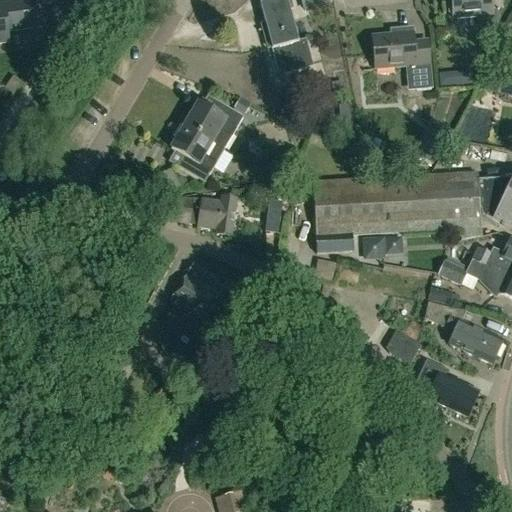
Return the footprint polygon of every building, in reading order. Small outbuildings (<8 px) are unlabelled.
[(0,44),(7,44),(6,33),(30,30),(26,0),(0,3),(0,44)] [(257,0),(278,77),(312,68),(305,41),(297,43),(285,0),(280,0),(260,6),(258,0),(257,0)] [(477,20),(492,19),(490,0),(450,0),(452,19),(477,17),(477,20)] [(416,92),(431,91),(427,43),(413,45),(411,31),(397,32),(397,36),(371,38),(374,71),(405,68),(406,81),(415,80),(416,92)] [(498,66),(511,61),(511,49),(495,54),(498,66)] [(441,89),(455,88),(454,79),(449,75),(440,76),(441,89)] [(496,97),(511,99),(511,78),(500,76),(496,97)] [(239,112),(245,101),(238,97),(232,108),(239,112)] [(183,128),(211,144),(218,132),(230,139),(242,118),(216,103),(210,114),(196,105),(183,128)] [(211,144),(183,128),(169,150),(183,159),(177,169),(203,184),(215,164),(203,157),(211,144)] [(419,145),(413,155),(429,164),(435,154),(419,145)] [(315,238),(351,236),(460,230),(460,242),(480,238),(479,216),(511,231),(511,178),(476,182),(476,178),(412,181),(412,180),(312,186),(315,238)] [(230,238),(235,200),(220,198),(219,204),(200,201),(200,202),(191,201),(191,202),(178,200),(159,203),(157,221),(197,227),(197,229),(216,232),(215,236),(230,238)] [(352,253),(351,236),(315,238),(316,255),(352,253)] [(383,256),(382,239),(361,240),(362,261),(383,260),(383,256)] [(511,241),(510,241),(503,255),(491,249),(489,255),(476,249),(471,262),(487,269),(489,265),(510,274),(511,270),(511,241)] [(487,269),(471,262),(466,272),(444,262),(437,278),(459,288),(464,276),(477,282),(494,300),(500,296),(511,301),(511,270),(510,274),(489,265),(487,269)] [(206,274),(193,266),(169,304),(176,308),(173,313),(171,312),(163,325),(164,326),(160,334),(159,338),(158,341),(159,344),(159,348),(161,351),(163,354),(165,356),(167,357),(166,358),(183,369),(192,353),(192,352),(198,342),(193,339),(199,330),(196,329),(200,323),(201,324),(219,296),(199,284),(206,274)] [(443,299),(426,295),(424,304),(441,308),(443,299)] [(491,366),(502,343),(461,324),(466,313),(453,312),(427,305),(424,321),(445,331),(447,328),(456,332),(449,347),(491,366)] [(388,355),(408,367),(420,347),(395,333),(385,351),(388,355)] [(111,413),(137,361),(118,351),(93,403),(111,413)] [(448,374),(425,363),(414,389),(429,396),(426,401),(466,419),(478,394),(445,379),(448,374)] [(126,488),(130,477),(115,471),(111,482),(126,488)]
